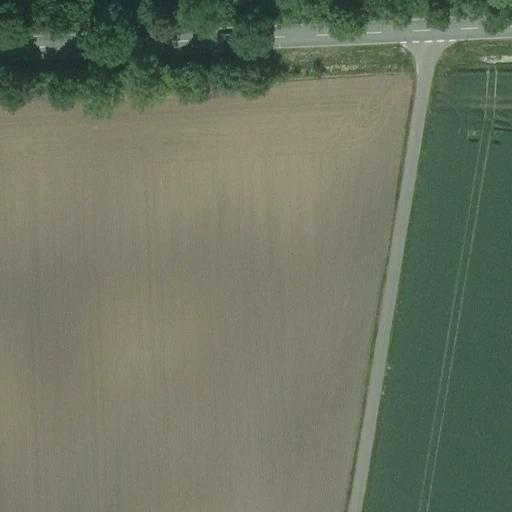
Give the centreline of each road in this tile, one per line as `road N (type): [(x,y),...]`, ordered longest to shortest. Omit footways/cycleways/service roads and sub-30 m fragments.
road 1 (unclassified): [(433,30),(354,511)]
road 2 (tertiary): [(0,48),(433,30)]
